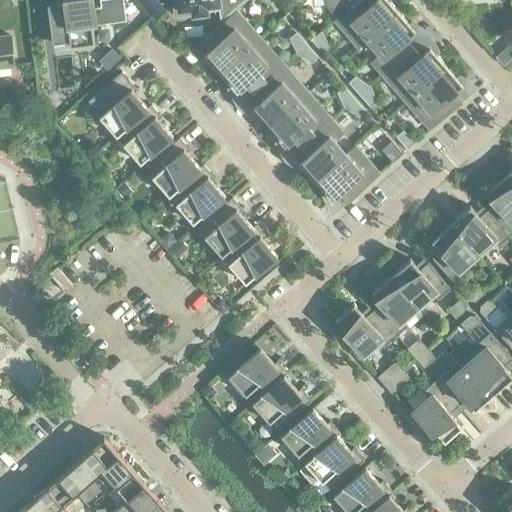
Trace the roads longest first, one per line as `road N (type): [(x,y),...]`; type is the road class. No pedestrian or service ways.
road 1 (residential): [(339,260),(288,304),(444,485)]
road 2 (residential): [(339,260),(147,38)]
road 3 (residential): [(511,105),(339,260)]
road 4 (residential): [(208,511),(108,398)]
road 5 (residential): [(0,495),(108,398)]
road 6 (residential): [(511,92),(426,0)]
